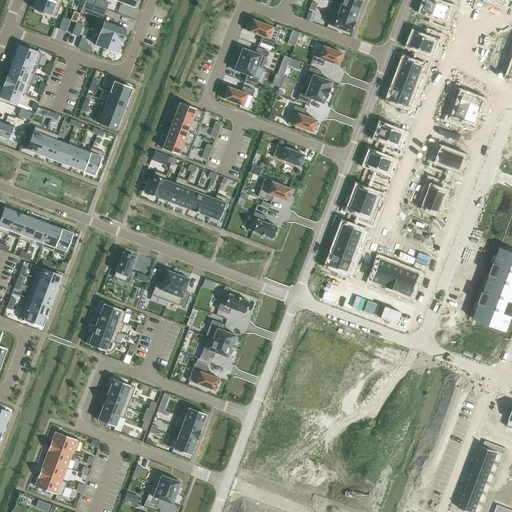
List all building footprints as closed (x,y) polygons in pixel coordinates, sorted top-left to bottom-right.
[(47,0),(35,0),(33,8),(56,17),(60,5),(47,0)] [(101,0),(96,0),(94,5),(106,9),(109,3),(101,0)] [(355,0),(337,0),(336,4),(358,12),(362,2),(355,0)] [(434,0),(428,0),(425,10),(438,15),(436,21),(447,25),(449,19),(445,17),(449,6),(434,0)] [(498,0),(504,2),(502,7),(508,9),(511,0),(498,0)] [(336,4),(332,14),(354,22),(355,22),(354,22),(358,12),(336,4)] [(94,5),(92,12),(104,16),(106,9),(94,5)] [(315,14),(308,12),(305,20),(312,22),(315,14)] [(332,14),(328,25),(332,27),(333,27),(350,33),(354,22),(332,14)] [(63,17),(59,29),(66,32),(70,20),(63,17)] [(248,31),(248,32),(261,37),(259,42),(273,47),(280,30),(253,19),(253,20),(248,31)] [(104,21),(100,33),(122,42),(126,30),(104,21)] [(76,22),(72,34),(79,37),(83,25),(76,22)] [(429,38),(416,32),(411,45),(431,52),(436,41),(440,43),(443,36),(431,32),(429,38)] [(100,33),(95,45),(117,54),(122,42),(100,33)] [(19,45),(15,56),(38,65),(42,54),(19,45)] [(313,55),(311,62),(323,66),(325,61),(338,66),(338,65),(342,54),(343,53),(323,46),(319,57),(313,55)] [(238,58),(238,59),(262,68),(268,52),(257,47),(255,53),(242,48),(240,53),(239,54),(238,58)] [(15,56),(11,66),(34,75),(34,74),(30,73),(33,63),(38,65),(15,56)] [(404,58),(400,69),(418,76),(422,66),(427,68),(429,61),(418,57),(415,63),(404,58)] [(236,65),(234,70),(246,75),(244,81),(256,85),(258,79),(253,77),(257,67),(262,69),(262,68),(238,59),(237,60),(238,60),(236,64),(236,65)] [(11,66),(7,76),(30,85),(34,75),(11,66)] [(286,69),(280,67),(277,74),(283,76),(286,69)] [(310,67),(303,84),(328,93),(330,88),(332,82),(319,77),(321,72),(310,67)] [(400,69),(397,79),(414,86),(418,76),(400,69)] [(7,76),(3,86),(27,95),(30,85),(7,76)] [(109,79),(105,90),(129,99),(133,88),(109,79)] [(397,79),(393,89),(411,96),(414,86),(397,79)] [(303,84),(297,101),(308,105),(311,99),(323,104),(325,99),(326,99),(328,93),(303,84)] [(480,111),(484,100),(471,95),(473,89),(462,85),(460,91),(464,93),(460,103),(480,111)] [(3,86),(0,94),(0,97),(18,104),(22,94),(26,95),(27,95),(3,86)] [(223,98),(223,99),(243,106),(247,95),(252,97),(254,90),(243,86),(241,91),(227,86),(227,87),(223,98)] [(393,89),(389,100),(406,107),(411,96),(393,89)] [(105,90),(110,92),(106,102),(125,109),(129,99),(105,90)] [(98,110),(121,119),(125,109),(106,102),(102,111),(98,110)] [(179,102),(175,114),(201,124),(205,112),(179,102)] [(463,117),(475,122),(480,111),(460,103),(456,114),(451,112),(449,118),(461,122),(463,117)] [(294,106),(288,123),(313,133),(313,132),(317,121),(304,115),(306,110),(294,106)] [(21,109),(18,116),(30,121),(33,114),(21,109)] [(98,110),(94,121),(117,130),(121,119),(98,110)] [(175,114),(171,126),(197,135),(201,124),(175,114)] [(0,121),(0,136),(8,139),(13,127),(0,121)] [(381,123),(376,136),(390,141),(388,146),(399,150),(401,144),(397,143),(401,131),(381,123)] [(171,126),(166,137),(192,146),(197,135),(171,126)] [(35,127),(26,150),(38,154),(47,131),(35,127)] [(47,131),(38,154),(49,158),(58,135),(47,131)] [(58,135),(49,158),(61,163),(68,144),(57,140),(59,135),(58,135)] [(166,137),(162,149),(188,158),(192,146),(166,137)] [(68,144),(61,163),(72,167),(79,148),(68,144)] [(277,145),(272,157),(300,167),(304,155),(277,145)] [(79,148),(72,167),(83,171),(92,148),(91,148),(90,152),(79,148)] [(92,148),(83,171),(95,176),(104,152),(92,148)] [(460,168),(465,156),(445,148),(440,159),(436,158),(433,164),(445,168),(447,163),(460,168)] [(371,151),(366,163),(379,168),(377,173),(389,178),(391,171),(386,170),(391,158),(371,151)] [(256,153),(252,164),(257,166),(262,155),(256,153)] [(162,154),(159,161),(167,164),(167,162),(169,157),(162,154)] [(147,193),(147,194),(158,198),(166,175),(155,171),(154,176),(153,176),(147,193)] [(166,175),(158,198),(168,201),(174,184),(165,180),(167,176),(166,175)] [(174,184),(168,201),(178,205),(187,181),(177,177),(174,184)] [(264,179),(257,196),(271,202),(273,196),(287,201),(291,189),(264,179)] [(426,206),(438,210),(446,191),(440,188),(442,183),(431,179),(429,185),(433,187),(426,206)] [(187,181),(178,205),(188,209),(196,187),(187,183),(188,181),(187,181)] [(358,185),(353,196),(373,203),(377,193),(381,195),(384,189),(372,184),(370,190),(358,185)] [(196,187),(188,209),(193,211),(198,213),(207,191),(196,187)] [(207,191),(198,213),(199,213),(208,217),(215,199),(206,195),(207,191)] [(215,199),(208,217),(219,221),(227,199),(216,194),(215,199)] [(353,196),(349,207),(362,212),(360,217),(371,222),(373,216),(369,214),(373,203),(353,196)] [(5,207),(0,219),(0,232),(8,235),(16,212),(5,207)] [(16,212),(8,235),(19,239),(28,216),(16,212)] [(254,212),(248,230),(252,231),(253,232),(259,234),(266,237),(266,236),(272,239),(277,227),(276,227),(264,222),(266,216),(254,212)] [(28,216),(19,239),(30,243),(39,220),(28,216)] [(39,220),(30,243),(31,244),(32,239),(43,243),(41,247),(41,248),(50,224),(39,220)] [(342,223),(338,234),(356,240),(360,230),(342,223)] [(50,224),(41,248),(53,252),(61,229),(50,224)] [(61,229),(53,252),(64,256),(73,233),(61,229)] [(338,234),(334,244),(352,251),(356,240),(338,234)] [(334,244),(330,254),(348,261),(352,251),(334,244)] [(511,251),(500,247),(473,319),(507,332),(511,317),(511,251)] [(123,252),(114,277),(131,284),(136,272),(130,270),(135,257),(123,252)] [(330,254),(326,265),(344,271),(348,261),(330,254)] [(378,258),(369,280),(384,286),(392,263),(378,258)] [(392,263),(384,286),(397,291),(405,269),(392,263)] [(38,267),(34,278),(58,287),(62,276),(38,267)] [(405,269),(397,291),(411,296),(420,274),(405,269)] [(157,281),(152,295),(168,301),(178,275),(178,274),(174,273),(173,272),(173,273),(167,271),(162,283),(157,281)] [(178,275),(168,301),(185,308),(190,294),(185,292),(189,279),(184,277),(183,276),(179,275),(178,275)] [(34,278),(31,288),(54,297),(58,287),(34,278)] [(205,278),(202,285),(213,289),(216,282),(205,278)] [(31,288),(27,298),(50,307),(54,297),(31,288)] [(224,292),(217,310),(229,314),(231,309),(244,313),(244,314),(249,301),(242,299),(236,296),(229,294),(224,292)] [(27,298),(23,308),(46,317),(50,307),(27,298)] [(104,303),(100,314),(124,323),(122,322),(126,312),(104,303)] [(23,308),(19,319),(42,328),(46,317),(23,308)] [(100,314),(96,324),(120,333),(124,323),(100,314)] [(211,320),(205,337),(232,347),(232,346),(234,342),(234,341),(236,335),(223,331),(225,325),(211,320)] [(96,324),(92,334),(114,343),(118,333),(120,334),(120,333),(96,324)] [(267,457),(306,472),(310,474),(314,464),(310,463),(318,441),(331,446),(369,350),(326,333),(320,350),(300,342),(281,390),(292,394),(267,457)] [(92,334),(88,345),(106,351),(110,341),(114,343),(92,334)] [(207,338),(201,354),(213,358),(215,353),(228,358),(230,352),(230,351),(232,347),(205,337),(207,338)] [(201,354),(199,359),(211,363),(213,358),(201,354)] [(198,359),(196,363),(207,368),(209,363),(198,359)] [(195,363),(188,381),(215,391),(219,379),(220,379),(206,374),(208,368),(207,368),(196,363),(195,363)] [(113,379),(109,389),(131,398),(135,387),(113,379)] [(109,389),(105,400),(127,408),(131,398),(109,389)] [(105,400),(101,410),(124,418),(127,408),(105,400)] [(184,406),(180,416),(202,425),(206,414),(184,406)] [(0,408),(0,420),(6,423),(10,413),(0,408)] [(101,410),(97,420),(115,427),(119,417),(123,418),(124,418),(101,410)] [(180,416),(180,417),(184,418),(181,428),(198,435),(202,425),(180,416)] [(173,436),(172,436),(195,445),(198,435),(181,428),(177,438),(173,436)] [(52,440),(50,445),(74,455),(80,441),(55,432),(52,440)] [(172,436),(168,447),(191,455),(195,445),(172,436)] [(48,451),(45,459),(67,467),(72,454),(74,455),(50,445),(48,451)] [(480,446),(476,457),(493,463),(497,453),(494,451),(490,450),(486,448),(483,447),(480,446)] [(476,457),(472,467),(489,473),(493,463),(476,457)] [(41,467),(40,472),(66,483),(67,482),(62,480),(67,467),(45,459),(42,467),(41,467)] [(84,465),(81,471),(87,474),(90,467),(84,465)] [(137,466),(133,477),(138,479),(142,468),(137,466)] [(472,467),(469,477),(486,483),(489,473),(472,467)] [(38,478),(34,486),(61,496),(66,483),(40,472),(38,478)] [(156,473),(152,484),(176,493),(177,493),(178,489),(179,488),(181,482),(156,473)] [(469,477),(465,487),(482,494),(486,483),(469,477)] [(152,484),(146,501),(157,505),(159,500),(172,504),(174,499),(175,498),(176,494),(176,493),(152,484)] [(465,487),(461,497),(478,504),(482,494),(465,487)] [(132,494),(127,492),(124,499),(130,501),(132,494)] [(461,497),(457,508),(467,511),(474,511),(478,504),(461,497)] [(50,504),(38,499),(35,507),(47,511),(50,504)]
